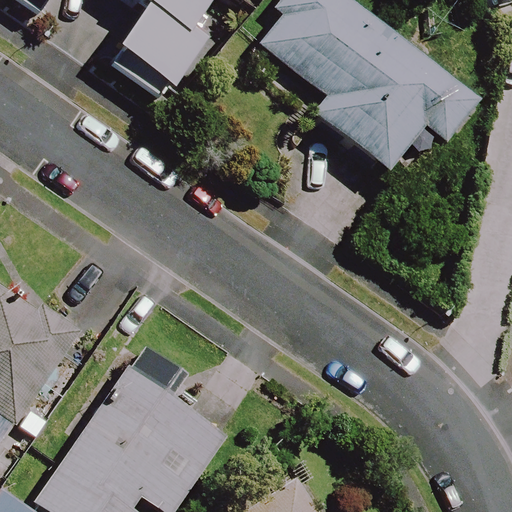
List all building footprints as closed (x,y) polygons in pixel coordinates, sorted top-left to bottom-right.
[(4,0),(39,22),(53,0),(102,0),(132,20),(101,66),(159,105),(194,52),(180,43),(208,0),(4,0)] [(468,113),(329,0),(288,0),(246,52),(315,109),(301,126),(374,185),(412,139),(432,156),(468,113)] [(0,433),(10,441),(82,335),(3,281),(0,285),(0,433)] [(171,511),(215,448),(116,381),(27,511),(171,511)] [(299,511),(285,491),(253,511),(299,511)] [(14,511),(0,503),(0,511),(14,511)]
